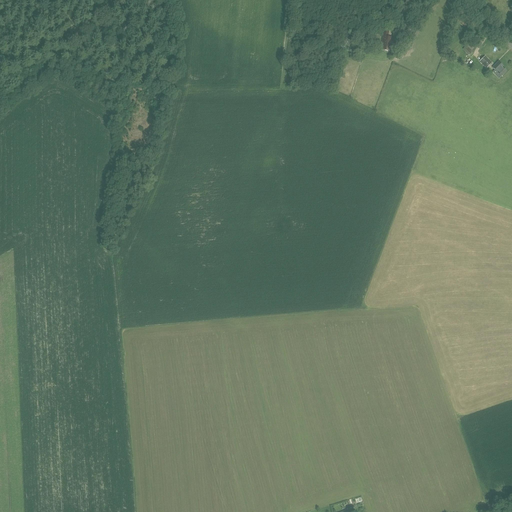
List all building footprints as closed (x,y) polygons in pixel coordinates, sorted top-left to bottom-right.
[(413,30),(408,26),(401,36),(406,40),(413,30)] [(391,47),(392,47),(394,48),(395,42),(393,42),(394,38),(387,37),(383,36),(382,43),(383,43),(382,50),(389,51),(390,47),(391,48),(391,47)] [(463,49),(468,55),(472,51),(467,46),(463,49)] [(484,56),(479,61),(486,68),(491,63),(484,56)] [(498,61),(492,67),(495,70),(494,72),(496,73),(497,72),(503,66),(498,61)]
